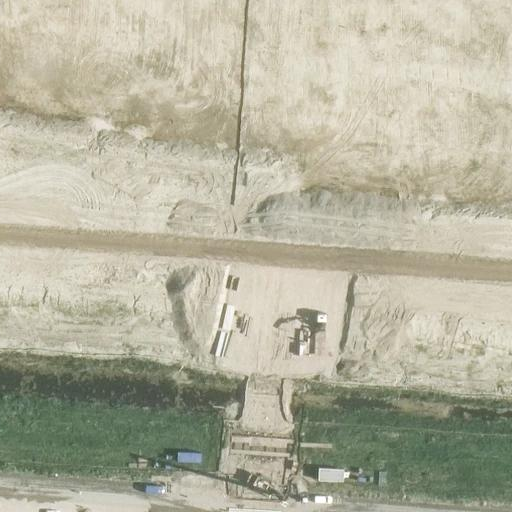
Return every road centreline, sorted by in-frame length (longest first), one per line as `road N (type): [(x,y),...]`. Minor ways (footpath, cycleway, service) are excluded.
road 1 (residential): [(0,234),(276,250)]
road 2 (residential): [(276,250),(246,510)]
road 3 (residential): [(276,250),(511,272)]
road 4 (residential): [(246,510),(23,492)]
